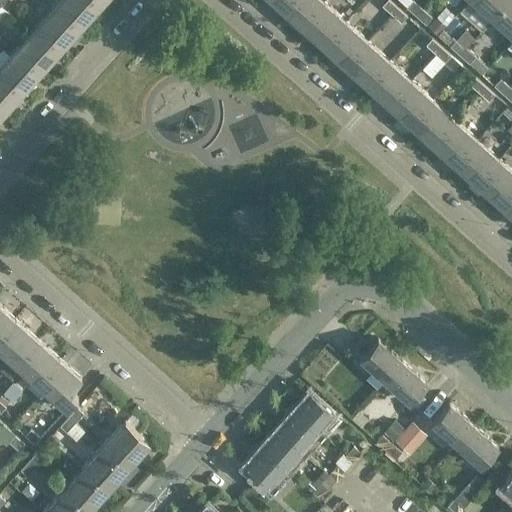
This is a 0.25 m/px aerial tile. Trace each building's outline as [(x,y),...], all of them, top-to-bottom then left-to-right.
[(86,0),(58,0),(52,7),(77,30),(96,9),(86,0)] [(86,0),(96,9),(104,0),(86,0)] [(273,0),(286,11),(295,0),(273,0)] [(324,0),(295,0),(286,11),(307,30),(330,5),(324,0)] [(401,22),(407,15),(390,0),(386,0),(382,5),(401,22)] [(411,0),(407,6),(425,23),(432,16),(414,0),(411,0)] [(474,0),(487,11),(496,0),(474,0)] [(511,0),(496,0),(487,11),(508,31),(511,26),(511,0)] [(330,5),(307,30),(328,49),(351,24),(330,5)] [(52,7),(33,28),(58,51),(77,30),(52,7)] [(351,24),(328,49),(350,68),(372,43),(351,24)] [(33,28),(29,33),(23,28),(14,39),(19,44),(14,49),(39,72),(58,51),(33,28)] [(445,61),(451,54),(432,37),(426,44),(445,61)] [(488,66),(476,55),(456,38),(450,45),(481,73),(488,66)] [(372,43),(350,68),(371,87),(393,62),(372,43)] [(14,49),(0,65),(0,74),(20,93),(39,72),(14,49)] [(393,62),(371,87),(392,106),(415,81),(393,62)] [(511,87),(509,85),(511,82),(511,71),(508,69),(501,78),(500,77),(494,84),(511,100),(511,87)] [(20,93),(0,74),(0,113),(1,114),(20,93)] [(494,93),(475,76),(469,83),(488,100),(494,93)] [(415,81),(392,106),(413,125),(436,100),(415,81)] [(436,100),(413,125),(435,144),(457,119),(436,100)] [(457,119),(435,144),(456,164),(478,138),(457,119)] [(478,138),(456,164),(477,183),(500,158),(478,138)] [(511,168),(500,158),(477,183),(498,202),(511,186),(511,168)] [(511,186),(498,202),(511,213),(511,186)] [(0,303),(0,340),(19,320),(0,303)] [(19,320),(0,340),(0,347),(17,363),(39,338),(19,320)] [(350,346),(374,368),(366,377),(377,386),(385,378),(402,359),(377,337),(368,347),(358,338),(350,346)] [(39,338),(17,363),(38,382),(60,357),(39,338)] [(60,357),(38,382),(39,383),(35,388),(44,396),(49,391),(67,408),(78,395),(71,388),(82,376),(60,357)] [(426,381),(402,359),(385,378),(416,406),(425,396),(418,390),(426,381)] [(334,411),(311,391),(294,409),(317,430),(324,423),(332,430),(342,419),(334,412),(334,411)] [(431,419),(456,441),(473,423),(448,400),(431,419)] [(59,425),(66,431),(76,440),(85,430),(75,422),(84,412),(76,405),(59,425)] [(317,430),(294,409),(278,427),(300,448),(306,453),(314,445),(308,440),(317,430)] [(46,431),(41,427),(36,422),(31,428),(25,422),(19,417),(12,424),(34,444),(41,437),(46,431)] [(125,418),(105,440),(131,463),(150,441),(125,418)] [(392,423),(385,431),(395,441),(402,433),(392,423)] [(498,445),(473,423),(456,441),(481,464),(498,445)] [(300,448),(278,427),(261,445),(284,466),(294,475),(296,472),(292,467),(296,462),(291,458),(300,448)] [(18,450),(25,443),(15,434),(8,441),(18,450)] [(393,460),(401,451),(382,434),(376,441),(386,449),(384,452),(393,460)] [(105,440),(86,461),(112,484),(131,463),(105,440)] [(284,466),(261,445),(244,464),(267,485),(284,466)] [(352,461),(361,451),(354,445),(345,455),(352,461)] [(37,449),(20,469),(27,475),(45,456),(37,449)] [(86,461),(67,482),(93,505),(112,484),(86,461)] [(337,463),(312,491),(319,497),(344,469),(337,463)] [(511,471),(502,483),(511,491),(511,471)] [(447,504),(455,511),(470,511),(478,503),(471,497),(486,480),(476,472),(447,504)] [(67,482),(48,503),(58,511),(87,511),(93,505),(67,482)] [(218,511),(209,503),(200,511),(218,511)]
